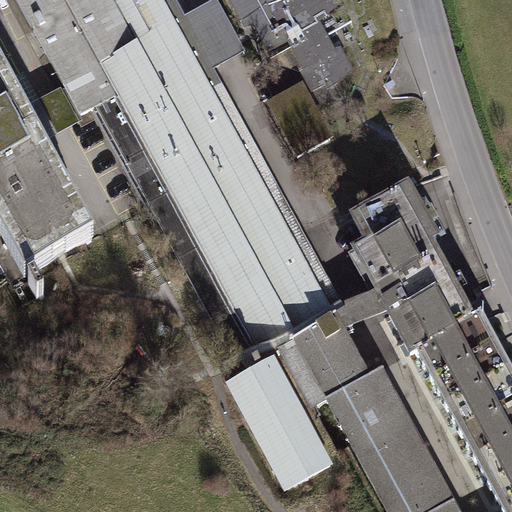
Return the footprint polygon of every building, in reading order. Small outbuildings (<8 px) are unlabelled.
[(13,0),(80,125),(126,101),(256,346),(331,306),(168,0),(13,0)] [(352,0),(229,0),(264,59),(357,9),(352,0)] [(332,27),(294,47),(320,97),(358,77),(332,27)] [(0,33),(0,217),(31,274),(107,233),(0,33)] [(313,89),(274,110),(300,159),(339,139),(313,89)] [(421,185),(356,216),(369,243),(347,254),(365,292),(369,299),(379,321),(398,360),(408,355),(475,323),(437,245),(447,240),(421,185)] [(369,299),(324,328),(333,344),(344,338),(379,321),(369,299)] [(475,323),(408,355),(496,511),(511,511),(511,393),(475,328),(475,323)] [(453,511),(379,375),(368,381),(344,338),(333,344),(324,328),(311,336),(307,338),(284,350),(317,409),(322,406),(379,511),(453,511)] [(266,344),(250,353),(256,365),(273,357),(266,344)] [(333,468),(278,363),(233,386),(288,492),(333,468)]
